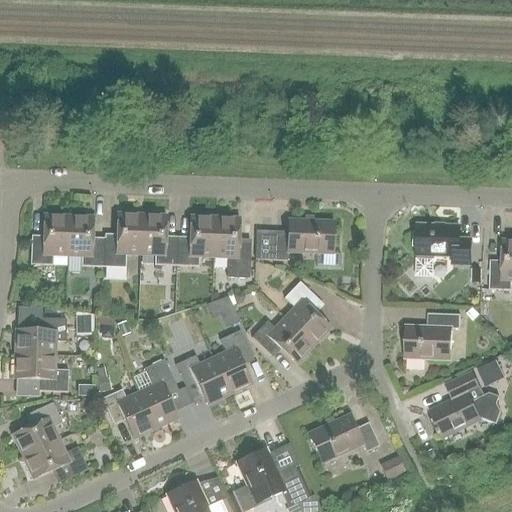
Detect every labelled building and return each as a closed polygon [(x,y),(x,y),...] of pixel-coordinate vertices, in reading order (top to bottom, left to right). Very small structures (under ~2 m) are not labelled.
[(140,257),(142,216),(117,216),(116,236),(103,236),(103,240),(102,269),(125,270),(125,257),(140,257)] [(142,216),(140,257),(154,257),(153,267),(176,268),(177,239),(165,238),(166,217),(142,216)] [(67,258),(68,218),(43,217),(42,238),(30,237),(29,267),(52,267),(52,258),(67,258)] [(68,218),(67,258),(80,259),(80,268),(102,269),(103,240),(91,240),(92,219),(68,218)] [(214,260),(215,219),(190,218),(189,239),(177,239),(176,268),(198,269),(198,259),(214,260)] [(227,260),(227,270),(226,280),(249,281),(250,246),(238,246),(239,220),(215,219),(214,260),(227,260)] [(332,257),(333,223),(288,222),(287,237),(274,236),(273,262),(287,263),(287,256),(316,257),(315,268),(340,269),(341,258),(332,257)] [(416,227),(415,258),(415,278),(432,279),(433,258),(452,259),(451,267),(471,268),(472,240),(459,239),(459,228),(416,227)] [(511,283),(511,242),(503,242),(502,263),(489,263),(488,292),(511,293),(511,283)] [(481,272),(472,271),(471,285),(480,285),(481,272)] [(293,310),(283,320),(313,349),(330,331),(315,316),(323,307),(299,284),(283,300),(293,310)] [(242,293),(232,296),(236,307),(242,305),(245,299),(242,293)] [(227,298),(206,308),(212,320),(220,317),(233,311),(227,298)] [(466,315),(472,322),(479,317),(472,310),(466,315)] [(427,316),(427,329),(405,328),(404,361),(450,363),(451,331),(459,331),(460,317),(427,316)] [(90,318),(77,317),(76,333),(89,334),(90,318)] [(14,356),(55,357),(55,343),(65,344),(65,321),(36,320),(36,333),(15,332),(14,356)] [(296,366),(313,349),(283,320),(274,330),(267,323),(251,340),(272,360),(281,351),(296,366)] [(125,323),(116,327),(121,339),(130,335),(125,323)] [(225,354),(212,360),(229,397),(251,387),(242,368),(253,362),(239,332),(219,342),(225,354)] [(55,357),(14,356),(13,381),(34,382),(34,393),(67,394),(68,372),(54,372),(55,357)] [(207,408),(229,397),(212,360),(199,366),(195,357),(175,367),(187,393),(198,388),(207,408)] [(131,380),(138,394),(155,431),(178,421),(169,402),(180,396),(167,370),(163,361),(144,371),(145,374),(131,380)] [(495,362),(476,371),(482,384),(502,375),(495,362)] [(429,414),(442,441),(480,423),(480,421),(481,421),(496,426),(500,414),(497,406),(499,399),(489,396),(472,404),(468,396),(480,390),(473,375),(445,388),(452,403),(429,414)] [(109,379),(95,379),(96,390),(109,390),(109,379)] [(77,398),(94,398),(94,387),(77,387),(77,398)] [(155,431),(138,394),(125,400),(121,391),(101,401),(113,428),(124,423),(133,442),(155,431)] [(21,459),(59,442),(53,429),(61,425),(52,405),(26,417),(31,428),(12,437),(21,459)] [(368,425),(355,430),(349,417),(307,436),(320,466),(361,447),(365,455),(379,448),(368,425)] [(59,442),(21,459),(32,481),(51,472),(57,486),(88,472),(77,449),(65,455),(59,442)] [(235,465),(246,488),(231,494),(238,511),(242,511),(284,493),(290,508),(288,509),(288,510),(297,507),(308,501),(308,499),(294,469),(277,477),(265,451),(235,465)] [(387,482),(406,473),(399,458),(380,467),(387,482)] [(207,509),(196,483),(166,497),(172,511),(224,511),(221,503),(207,509)] [(308,501),(297,507),(299,511),(319,511),(313,497),(308,499),(308,501)]
